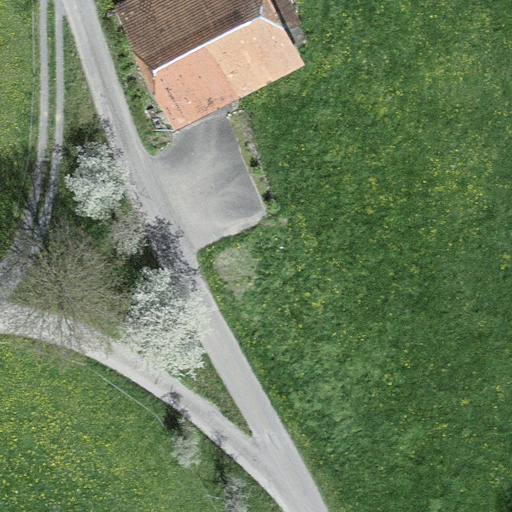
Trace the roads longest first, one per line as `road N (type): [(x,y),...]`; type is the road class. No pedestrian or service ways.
road 1 (unclassified): [(78,0),(151,210),(310,511)]
road 2 (track): [(0,317),(40,321),(111,351),(245,451),(306,511)]
road 3 (track): [(0,284),(40,220),(53,0)]
